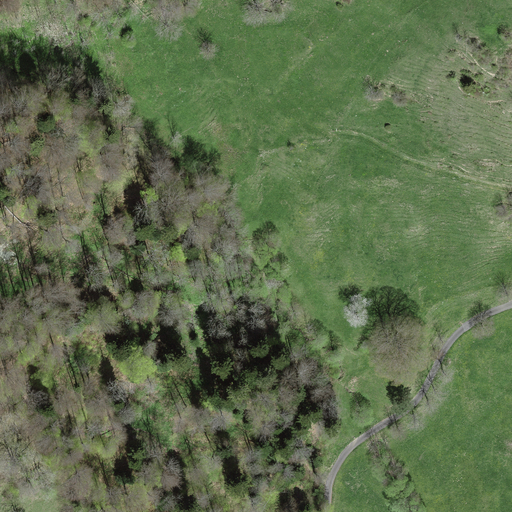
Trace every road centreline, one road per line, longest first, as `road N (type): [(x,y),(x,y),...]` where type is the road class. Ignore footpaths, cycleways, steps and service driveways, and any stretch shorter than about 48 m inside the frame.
road 1 (track): [(327,511),(332,472),(344,453),(418,397),(463,327),(511,303)]
road 2 (track): [(511,189),(306,125)]
